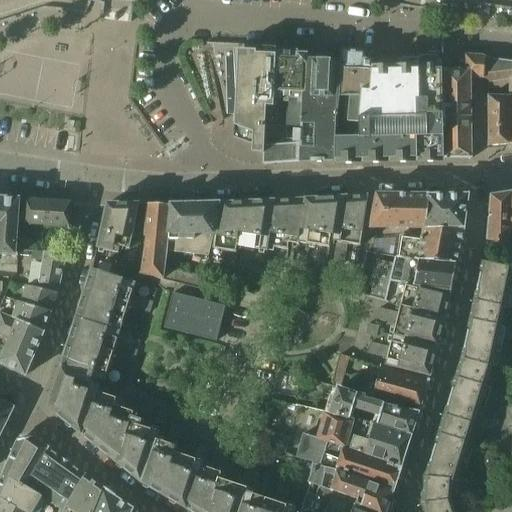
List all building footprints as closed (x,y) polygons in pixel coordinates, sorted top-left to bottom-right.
[(368,49),(364,53),(360,53),(356,49),(349,49),(345,52),(342,52),(341,62),(338,123),(361,124),(362,92),(370,92),(372,70),(372,66),(372,61),(376,58),(376,53),(373,50),(368,49)] [(237,134),(264,144),(264,130),(266,130),(266,111),(274,111),(276,63),(276,53),(242,51),(242,58),(234,58),(235,75),(237,134)] [(276,52),(276,53),(276,63),(274,111),(266,111),(266,130),(302,136),(307,61),(307,55),(298,55),(298,53),(276,52)] [(511,62),(489,60),(490,57),(484,56),(478,56),(471,55),(464,55),(465,71),(442,69),(444,159),(472,159),(472,147),(471,142),(471,137),(471,131),(471,126),(471,104),(470,78),(478,78),(484,78),(489,82),(487,87),(488,94),(488,97),(489,146),(511,144),(511,62)] [(338,123),(335,161),(444,159),(442,69),(440,69),(440,61),(435,57),(422,57),(418,61),(417,59),(404,60),(401,62),(401,70),(372,70),(370,92),(362,92),(361,124),(338,123)] [(341,62),(307,61),(302,136),(300,162),(335,161),(338,123),(341,62)] [(300,162),(302,136),(266,130),(264,130),(264,144),(263,166),(300,162)] [(494,250),(511,253),(511,230),(510,231),(511,198),(511,192),(491,197),(487,240),(495,241),(494,250)] [(371,228),(423,229),(431,196),(377,197),(374,208),(373,217),(371,228)] [(469,196),(431,196),(423,229),(465,229),(469,196)] [(336,242),(333,262),(345,264),(348,244),(361,246),(368,197),(304,200),(299,243),(318,246),(315,266),(326,267),(330,242),(336,242)] [(0,253),(18,254),(21,199),(12,199),(0,198),(0,253)] [(47,226),(49,201),(26,200),(25,224),(47,226)] [(299,245),(299,243),(304,200),(292,201),(277,201),(277,203),(275,203),(271,230),(271,231),(270,231),(268,246),(270,246),(270,247),(284,250),(288,250),(289,244),(299,245)] [(49,201),(47,226),(70,227),(71,203),(49,201)] [(219,204),(214,249),(225,251),(222,271),(233,273),(237,247),(243,248),(240,267),(251,269),(254,249),(265,251),(267,251),(268,247),(270,247),(270,246),(268,246),(270,231),(271,231),(271,230),(275,203),(277,203),(277,201),(219,204)] [(106,204),(97,249),(119,254),(120,247),(126,249),(122,268),(133,270),(137,251),(130,249),(139,205),(106,204)] [(219,204),(200,205),(172,206),(168,252),(209,257),(211,249),(219,204)] [(172,206),(147,205),(145,236),(147,236),(146,251),(141,275),(159,280),(163,281),(165,269),(168,252),(172,206)] [(399,257),(421,260),(457,267),(465,229),(423,229),(421,237),(403,233),(399,257)] [(43,261),(38,289),(58,294),(67,255),(33,250),(31,259),(43,261)] [(392,272),(394,263),(379,259),(377,269),(392,272)] [(451,294),(457,267),(421,260),(417,287),(451,294)] [(478,282),(508,288),(510,280),(511,280),(511,272),(511,273),(511,271),(511,268),(483,262),(478,282)] [(92,269),(77,318),(120,332),(128,306),(150,313),(153,302),(132,296),(136,283),(92,269)] [(163,281),(201,290),(204,278),(203,278),(165,269),(163,281)] [(374,278),(389,282),(390,281),(392,272),(377,269),(374,278)] [(389,282),(374,278),(372,287),(387,291),(389,282)] [(511,301),(506,301),(508,288),(478,282),(474,301),(504,308),(511,309),(511,301)] [(27,285),(21,301),(52,312),(58,294),(38,289),(27,285)] [(393,336),(437,348),(451,294),(417,287),(406,285),(399,313),(379,309),(377,320),(396,324),(393,336)] [(369,296),(385,300),(387,291),(372,287),(369,296)] [(226,307),(173,293),(164,328),(217,341),(226,307)] [(20,300),(13,319),(18,321),(45,332),(52,312),(21,301),(20,300)] [(500,327),(504,308),(474,301),(470,320),(500,327)] [(0,320),(8,324),(10,317),(1,313),(0,314),(0,320)] [(10,317),(8,324),(7,326),(14,329),(18,321),(13,319),(10,317)] [(138,351),(117,344),(120,332),(77,318),(61,368),(92,378),(104,382),(113,355),(135,362),(138,351)] [(470,320),(466,339),(496,346),(498,338),(511,340),(511,334),(511,332),(499,330),(500,327),(470,320)] [(0,362),(0,363),(26,376),(45,332),(18,321),(14,329),(10,339),(0,362)] [(366,335),(370,336),(376,338),(379,327),(369,324),(366,335)] [(14,329),(7,326),(6,331),(4,337),(10,339),(14,329)] [(368,354),(387,359),(385,368),(429,380),(437,348),(393,336),(390,348),(371,343),(368,354)] [(493,358),(496,346),(466,339),(461,359),(491,367),(492,365),(505,368),(506,361),(493,358)] [(336,371),(345,374),(349,359),(340,356),(337,367),(336,371)] [(491,367),(461,359),(456,378),(485,387),(491,367)] [(429,380),(385,368),(381,367),(377,383),(424,397),(430,380),(429,380)] [(90,383),(92,378),(61,368),(48,407),(83,436),(98,392),(100,386),(90,383)] [(332,383),(333,384),(341,386),(345,374),(336,371),(334,377),(332,383)] [(485,387),(456,378),(450,397),(479,406),(482,398),(495,402),(497,394),(484,390),(485,387)] [(419,413),(424,397),(377,383),(373,399),(419,413)] [(419,413),(373,399),(333,386),(317,439),(401,467),(419,413)] [(83,436),(142,483),(157,440),(159,432),(140,426),(142,420),(132,417),(138,401),(127,398),(123,408),(115,405),(117,398),(98,392),(83,436)] [(476,418),(479,406),(450,397),(444,415),(473,425),(486,429),(488,422),(476,418)] [(0,400),(0,435),(13,409),(15,407),(11,405),(10,406),(0,400)] [(154,407),(143,403),(140,411),(151,415),(154,407)] [(165,426),(168,415),(157,412),(154,423),(165,426)] [(473,425),(444,415),(439,434),(468,443),(473,425)] [(142,483),(190,511),(192,511),(240,511),(248,492),(249,488),(236,484),(243,465),(236,463),(239,455),(228,451),(225,460),(232,462),(226,480),(220,479),(222,472),(203,466),(204,462),(191,458),(197,439),(187,436),(181,454),(175,453),(183,428),(172,424),(166,443),(157,440),(142,483)] [(257,445),(285,454),(290,437),(262,428),(257,445)] [(393,492),(401,467),(317,439),(302,434),(294,458),(301,461),(312,465),(393,492)] [(462,462),(465,454),(477,458),(480,451),(467,447),(468,443),(439,434),(433,453),(462,462)] [(3,472),(46,499),(65,511),(86,477),(33,437),(18,441),(3,472)] [(425,478),(458,481),(470,482),(472,476),(459,472),(462,462),(433,453),(425,478)] [(294,457),(290,469),(298,471),(301,461),(294,458),(294,457)] [(246,476),(256,480),(260,469),(249,465),(246,476)] [(362,511),(386,511),(393,492),(312,465),(306,485),(312,487),(309,495),(362,511)] [(258,495),(248,492),(240,511),(294,511),(296,508),(285,504),(294,478),(283,474),(274,501),(269,499),(278,472),(267,469),(258,495)] [(38,511),(46,499),(3,472),(0,479),(0,499),(20,511),(38,511)] [(65,511),(66,511),(94,511),(107,491),(86,477),(65,511)] [(456,500),(458,481),(425,478),(423,504),(456,500)] [(132,511),(133,510),(114,498),(114,497),(107,491),(94,511),(132,511)] [(362,511),(309,495),(303,511),(362,511)] [(0,511),(20,511),(0,499),(0,511)] [(423,504),(425,511),(460,511),(456,500),(423,504)]
